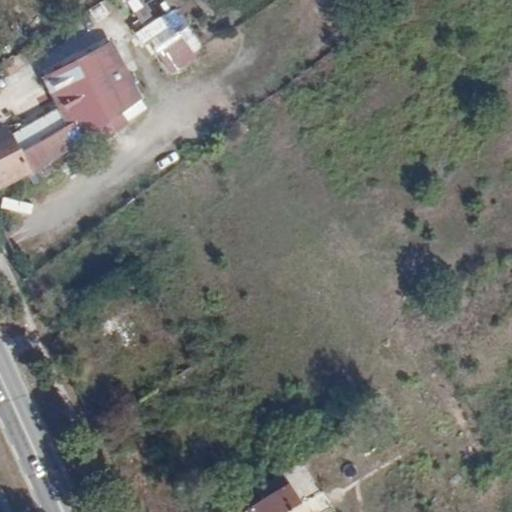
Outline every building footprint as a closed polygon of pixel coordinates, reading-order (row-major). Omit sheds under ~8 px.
[(145,39),(166,74),(202,52),(173,5),(133,29),(140,42),(145,39)] [(64,65),(99,124),(140,96),(107,39),(64,65)] [(0,187),(28,171),(30,172),(99,124),(64,65),(42,78),(69,126),(20,158),(4,129),(0,131),(0,187)] [(15,195),(6,200),(21,227),(31,221),(15,195)] [(288,511),(297,507),(286,488),(246,511),(288,511)]
